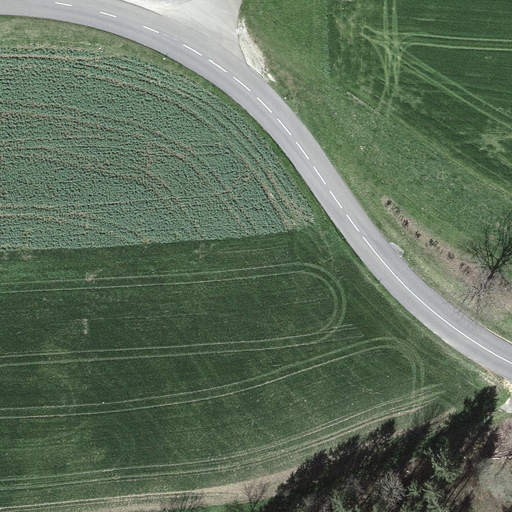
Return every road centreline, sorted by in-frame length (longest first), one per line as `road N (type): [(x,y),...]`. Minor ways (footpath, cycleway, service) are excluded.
road 1 (tertiary): [(511,362),(470,340),(408,288),(284,125),(239,80),(152,28),(84,5),(34,0)]
road 2 (track): [(511,411),(295,511)]
